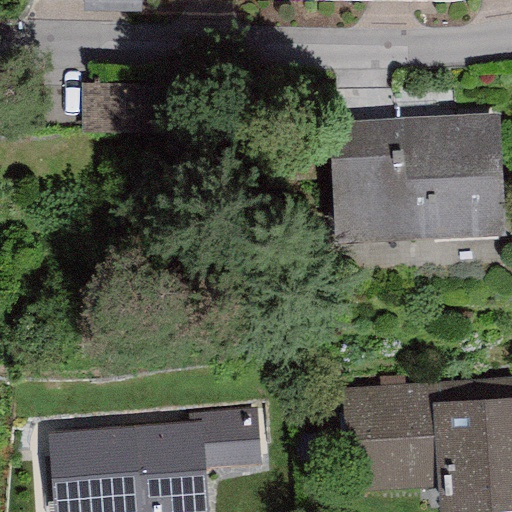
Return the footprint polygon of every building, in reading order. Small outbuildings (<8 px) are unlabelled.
[(155,88),(83,86),(81,142),(153,144),(155,88)] [(500,240),(495,119),(335,126),(340,246),(500,240)] [(431,387),(339,393),(346,493),(434,487),(435,511),(511,511),(511,406),(433,412),(431,387)] [(187,410),(189,427),(202,426),(205,471),(258,467),(254,405),(187,410)] [(51,511),(206,511),(205,471),(202,426),(189,427),(47,434),(51,511)]
